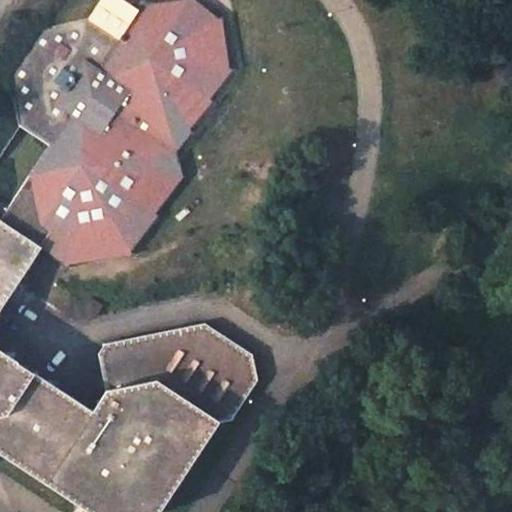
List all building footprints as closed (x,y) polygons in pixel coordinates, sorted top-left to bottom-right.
[(0,219),(41,249),(53,232),(83,253),(126,243),(171,176),(166,156),(176,141),(181,140),(213,101),(211,99),(233,69),(230,69),(221,17),(218,19),(194,0),(187,0),(188,0),(138,7),(138,9),(135,14),(119,38),(90,19),(39,29),(9,76),(19,126),(49,146),(0,219)] [(102,0),(90,19),(119,38),(135,14),(113,0),(102,0)] [(185,176),(176,141),(166,156),(171,176),(126,243),(83,253),(53,232),(41,249),(69,268),(134,255),(185,176)] [(107,391),(93,411),(0,350),(0,311),(41,249),(0,219),(0,453),(88,511),(160,511),(219,422),(232,420),(258,380),(252,355),(205,324),(105,344),(98,354),(107,391)] [(95,317),(103,306),(91,298),(73,302),(65,313),(77,321),(95,317)]
